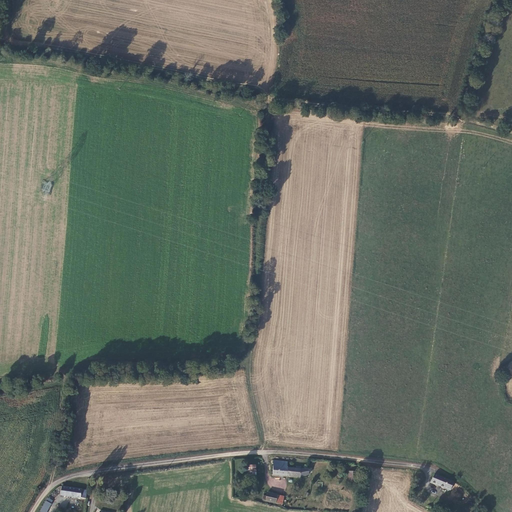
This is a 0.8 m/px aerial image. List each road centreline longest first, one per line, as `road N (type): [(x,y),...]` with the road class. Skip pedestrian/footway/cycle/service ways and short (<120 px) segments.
road 1 (unclassified): [(32,511),(65,479),(242,453),(442,473)]
road 2 (track): [(246,365),(266,97)]
road 3 (track): [(456,116),(266,97)]
